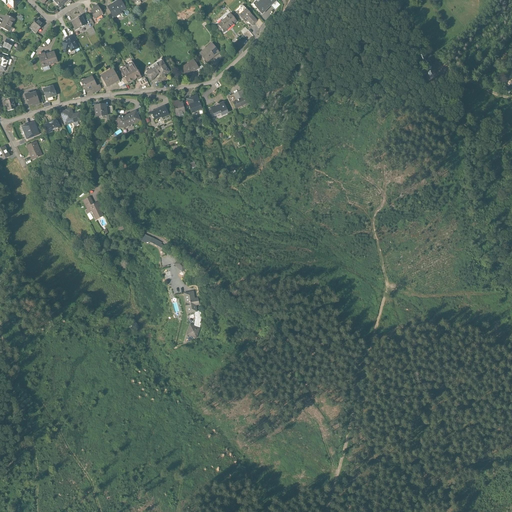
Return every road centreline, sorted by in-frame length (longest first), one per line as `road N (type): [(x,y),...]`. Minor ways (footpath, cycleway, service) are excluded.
road 1 (track): [(385,191),(374,232),(387,286),(328,511)]
road 2 (residential): [(294,0),(212,81),(84,99),(2,124)]
road 3 (track): [(0,331),(35,455),(37,511)]
road 4 (track): [(27,175),(56,227),(126,279),(136,305)]
